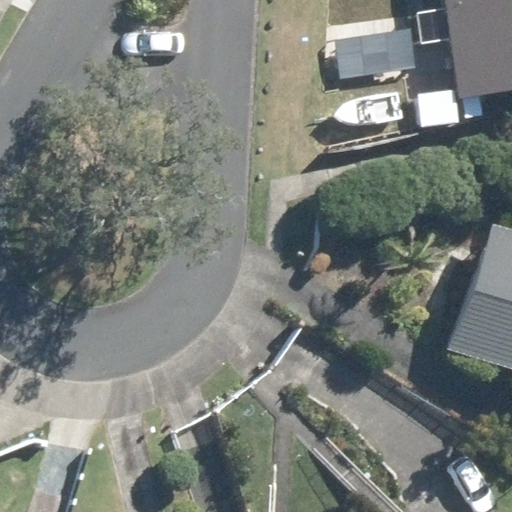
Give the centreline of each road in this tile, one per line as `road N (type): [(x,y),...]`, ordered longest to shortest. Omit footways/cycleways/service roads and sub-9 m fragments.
road 1 (residential): [(219,85),(219,197),(206,243),(163,320),(107,342),(63,346),(29,335),(0,307)]
road 2 (residential): [(40,70),(219,85)]
